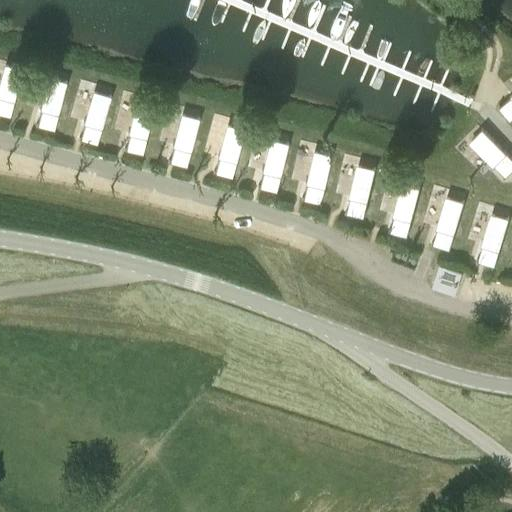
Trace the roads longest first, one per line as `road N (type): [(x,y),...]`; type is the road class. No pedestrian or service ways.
road 1 (unclassified): [(384,361),(211,285),(0,240)]
road 2 (unclassified): [(511,474),(384,361)]
road 3 (unclassified): [(511,386),(384,361)]
